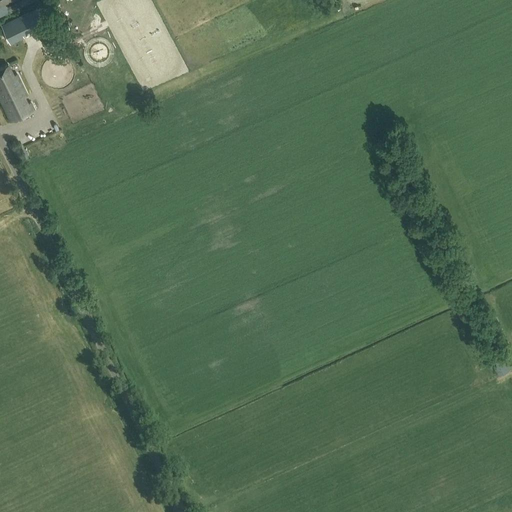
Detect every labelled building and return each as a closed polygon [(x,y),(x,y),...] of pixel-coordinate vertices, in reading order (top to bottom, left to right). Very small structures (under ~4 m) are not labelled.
[(9,12),(14,10),(26,5),(23,0),(19,0),(11,4),(7,6),(9,12)] [(40,8),(34,11),(36,14),(41,25),(50,43),(56,41),(40,8)] [(15,19),(2,26),(10,44),(23,37),(22,34),(41,25),(36,14),(16,23),(15,19)] [(14,76),(8,64),(0,68),(0,99),(10,121),(34,110),(31,102),(26,104),(23,97),(27,95),(17,74),(14,76)] [(391,110),(394,116),(404,111),(402,105),(391,110)] [(499,372),(510,368),(504,356),(494,360),(499,372)]
